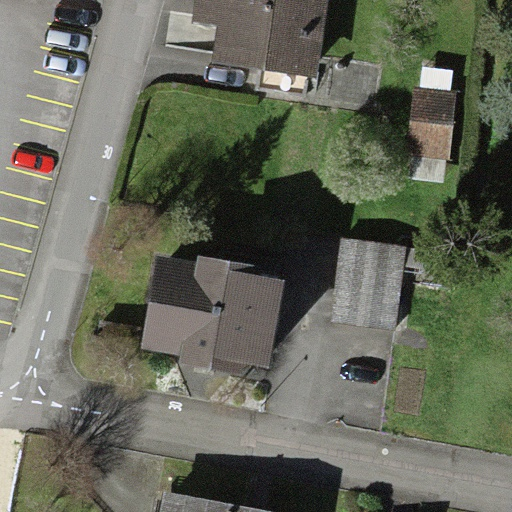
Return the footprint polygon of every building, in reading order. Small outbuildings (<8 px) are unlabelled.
[(317,0),(215,0),(211,54),(312,62),(317,0)] [(463,99),(420,91),(403,183),(446,191),(463,99)] [(439,242),(338,233),(330,323),(396,329),(400,279),(435,282),(439,242)] [(195,263),(157,257),(143,345),(182,351),(180,367),(242,377),(245,364),(268,368),(282,281),(259,277),(261,267),(196,257),(195,263)] [(288,511),(160,489),(156,511),(288,511)]
